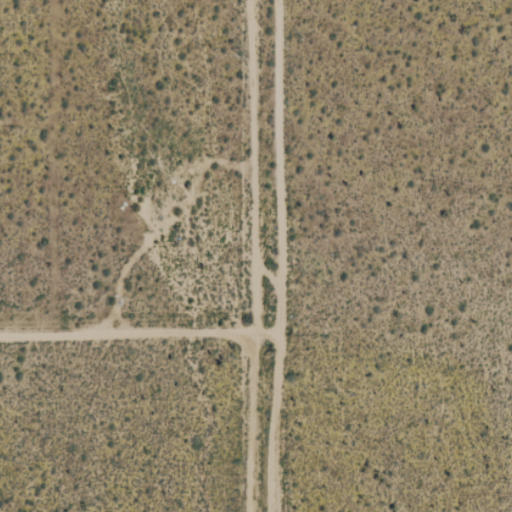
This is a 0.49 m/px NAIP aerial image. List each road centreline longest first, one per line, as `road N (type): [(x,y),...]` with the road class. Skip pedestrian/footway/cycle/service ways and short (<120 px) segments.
road 1 (track): [(276,511),(278,0)]
road 2 (track): [(0,338),(278,338)]
